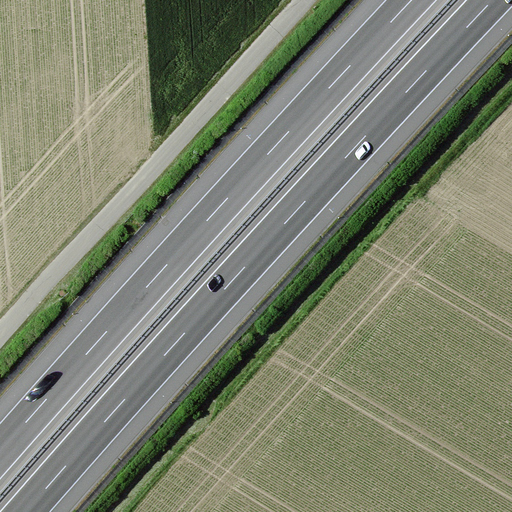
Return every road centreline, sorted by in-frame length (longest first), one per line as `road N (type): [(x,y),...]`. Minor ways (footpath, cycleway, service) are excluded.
road 1 (motorway): [(25,511),(492,0)]
road 2 (motorway): [(411,0),(0,451)]
road 3 (track): [(0,334),(306,0)]
